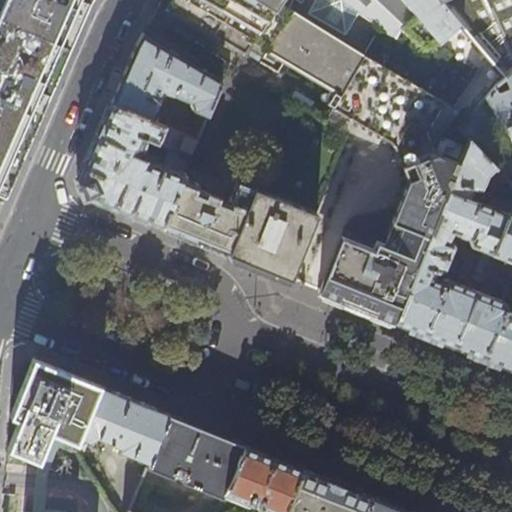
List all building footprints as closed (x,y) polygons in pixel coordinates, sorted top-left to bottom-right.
[(23,0),(0,53),(0,181),(9,185),(25,146),(51,85),(74,33),(87,0),(23,0)] [(381,28),(342,0),(169,0),(249,47),(257,36),(340,86),(334,96),(338,99),(365,55),(381,28)] [(342,0),(381,28),(397,38),(403,28),(423,47),(440,42),(461,25),(440,0),(342,0)] [(511,0),(440,0),(461,25),(506,78),(511,73),(511,0)] [(128,64),(111,102),(150,119),(161,94),(170,91),(189,99),(191,106),(200,109),(192,126),(167,116),(163,124),(185,133),(198,139),(222,81),(142,34),(136,44),(128,64)] [(338,99),(337,101),(397,137),(410,174),(391,222),(396,223),(387,246),(376,242),(373,250),(341,237),(319,291),(372,312),(395,321),(459,163),(436,154),(427,132),(444,102),(365,55),(338,99)] [(511,73),(506,78),(505,79),(508,87),(499,92),(494,87),(459,129),(469,139),(472,143),(507,127),(511,124),(511,73)] [(150,119),(111,102),(94,140),(76,181),(82,195),(122,211),(162,227),(183,176),(198,139),(185,133),(177,150),(156,142),(163,124),(150,119)] [(472,143),(469,139),(459,163),(395,321),(424,333),(453,345),(475,290),(451,280),(459,262),(458,260),(448,256),(453,245),(452,241),(447,240),(450,231),(466,238),(465,241),(467,244),(483,251),(473,277),(474,279),(479,281),(507,214),(466,197),(470,188),(475,191),(480,189),(486,174),(494,166),(472,143)] [(197,182),(183,176),(162,227),(187,238),(225,253),(252,187),(235,180),(227,199),(195,186),(197,182)] [(318,213),(252,187),(225,253),(255,265),(291,279),(318,213)] [(511,209),(507,214),(479,281),(483,283),(486,282),(497,256),(511,262),(511,282),(505,280),(497,299),(475,290),(453,345),(481,356),(511,368),(511,366),(511,209)] [(77,442),(100,385),(81,377),(33,358),(11,414),(20,417),(8,448),(38,459),(48,431),(77,442)] [(130,398),(100,385),(77,442),(74,449),(80,458),(87,439),(89,440),(96,435),(115,443),(113,447),(149,461),(168,413),(130,398)] [(207,428),(168,413),(149,461),(147,467),(222,497),(223,498),(224,495),(244,443),(207,428)] [(279,458),(244,443),(224,495),(248,505),(251,504),(254,497),(259,500),(257,505),(257,509),(264,511),(284,511),(303,467),(279,458)] [(333,479),(303,467),(284,511),(363,511),(371,495),(333,479)] [(413,511),(401,507),(371,495),(363,511),(413,511)]
